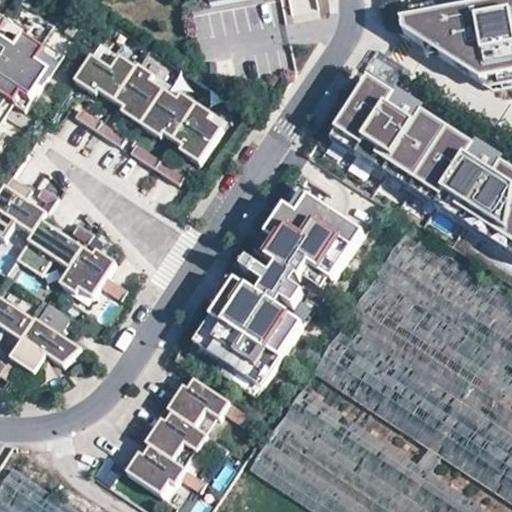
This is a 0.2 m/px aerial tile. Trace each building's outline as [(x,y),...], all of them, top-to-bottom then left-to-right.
[(76,43),(10,0),(0,0),(0,26),(1,25),(41,52),(34,62),(54,75),(76,43)] [(211,0),(214,15),(246,9),(244,0),(261,0),(263,7),(292,2),(291,0),(211,0)] [(244,0),(246,9),(263,7),(261,0),(244,0)] [(511,82),(511,0),(494,0),(413,15),(415,24),(417,38),(462,67),(497,61),(502,85),(511,82)] [(417,38),(415,24),(404,26),(406,38),(484,88),(502,85),(497,61),(462,67),(417,38)] [(19,128),(54,75),(34,62),(41,52),(1,25),(0,26),(0,132),(8,121),(19,128)] [(413,71),(382,50),(369,70),(401,90),(413,71)] [(99,51),(91,63),(111,76),(120,64),(99,51)] [(137,75),(120,64),(111,76),(91,63),(74,88),(91,100),(94,95),(99,98),(115,109),(137,75)] [(137,75),(115,109),(124,115),(129,118),(126,122),(141,132),(165,97),(151,88),(155,83),(138,73),(137,75)] [(495,96),(511,92),(511,82),(502,85),(484,88),(495,96)] [(151,88),(165,97),(168,92),(155,83),(151,88)] [(457,165),(470,146),(417,111),(405,130),(379,113),(392,94),(374,83),(341,133),(366,150),(360,159),(377,170),(383,161),(395,169),(420,185),(444,201),(445,202),(438,211),(455,222),(462,213),(473,221),(497,236),(511,246),(511,173),(496,163),(483,182),(457,165)] [(181,101),(168,92),(165,97),(178,106),(181,101)] [(405,130),(417,111),(392,94),(379,113),(405,130)] [(173,148),(197,111),(181,101),(178,106),(165,97),(141,132),(156,142),(159,138),(164,141),(173,148)] [(199,171),(223,135),(210,127),(213,122),(197,111),(173,148),(182,153),(187,157),(185,161),(199,171)] [(101,129),(80,115),(75,124),(96,137),(101,129)] [(0,156),(19,128),(8,121),(0,132),(0,156)] [(223,135),(226,131),(213,122),(210,127),(223,135)] [(120,153),(126,145),(101,129),(96,137),(120,153)] [(366,150),(341,133),(334,143),(360,159),(366,150)] [(483,182),(496,163),(470,146),(457,165),(483,182)] [(154,176),(160,167),(136,151),(130,160),(154,176)] [(388,178),(395,169),(383,161),(377,170),(388,178)] [(185,184),(160,167),(154,176),(180,192),(185,184)] [(420,185),(395,169),(388,178),(413,195),(420,185)] [(25,205),(36,188),(17,176),(2,197),(22,210),(25,205)] [(444,201),(420,185),(413,195),(438,211),(445,202),(444,201)] [(33,241),(59,203),(43,193),(37,201),(46,207),(40,215),(25,205),(22,210),(2,197),(0,201),(0,244),(5,248),(17,231),(33,241)] [(276,296),(236,270),(213,304),(221,310),(191,356),(258,401),(366,238),(299,194),(265,246),(296,267),(289,277),(258,256),(252,265),(283,286),(276,296)] [(473,221),(462,213),(455,222),(467,230),(473,221)] [(497,236),(473,221),(467,230),(490,246),(497,236)] [(33,241),(17,266),(42,283),(53,265),(70,276),(84,255),(42,228),(33,241)] [(88,249),(94,240),(79,230),(73,239),(88,249)] [(511,511),(511,301),(409,233),(224,511),(511,511)] [(511,246),(497,236),(490,246),(511,259),(511,246)] [(252,265),(258,256),(249,250),(243,259),(252,265)] [(70,276),(60,292),(76,302),(80,297),(93,306),(101,294),(122,308),(128,298),(108,284),(117,271),(102,261),(99,265),(84,255),(70,276)] [(80,297),(76,302),(90,311),(93,306),(80,297)] [(4,313),(0,310),(0,344),(5,337),(23,348),(23,349),(35,331),(37,329),(6,309),(4,313)] [(48,340),(50,336),(37,327),(37,329),(35,331),(48,340)] [(23,348),(11,365),(23,373),(36,382),(48,363),(65,374),(83,357),(50,336),(48,340),(35,331),(23,349),(23,348)] [(4,376),(11,365),(0,358),(0,381),(1,382),(4,376)] [(11,365),(4,376),(16,384),(23,373),(11,365)] [(253,421),(197,384),(191,394),(187,399),(183,396),(170,414),(175,418),(199,432),(210,416),(222,424),(227,417),(247,430),(253,421)] [(187,399),(191,394),(186,390),(183,396),(187,399)] [(211,441),(222,424),(210,416),(199,432),(211,441)] [(161,429),(149,447),(153,450),(176,466),(188,449),(200,457),(206,449),(225,462),(231,454),(211,441),(199,432),(175,418),(169,427),(165,432),(161,429)] [(165,432),(169,427),(164,423),(161,429),(165,432)] [(189,475),(200,457),(188,449),(176,466),(189,475)] [(184,483),(189,475),(176,466),(153,450),(147,460),(144,465),(139,462),(129,478),(164,501),(173,488),(178,491),(184,483)] [(144,465),(147,460),(143,457),(139,462),(144,465)] [(74,511),(14,473),(0,494),(0,511),(74,511)] [(209,487),(189,475),(184,483),(203,496),(209,487)] [(169,504),(178,491),(173,488),(164,501),(169,504)]
